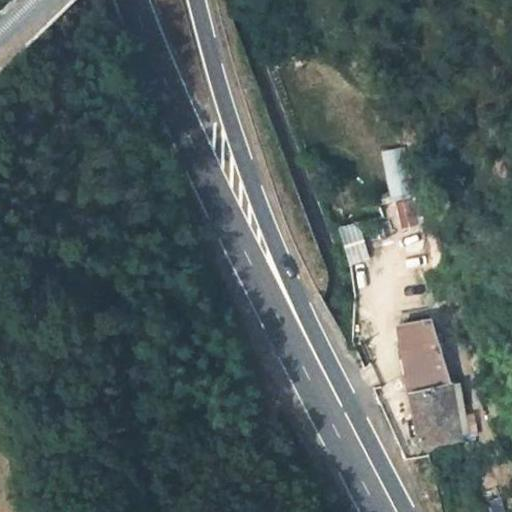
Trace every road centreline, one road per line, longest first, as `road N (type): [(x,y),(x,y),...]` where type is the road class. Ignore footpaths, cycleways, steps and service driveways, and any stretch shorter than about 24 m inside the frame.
road 1 (primary): [(132,0),(247,256),(370,475)]
road 2 (primary): [(370,475),(254,194),(198,0)]
